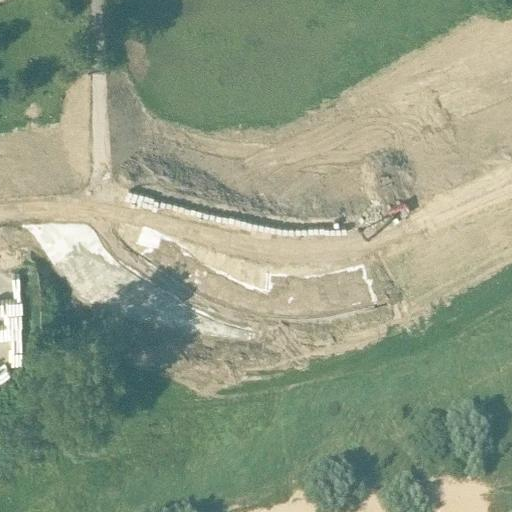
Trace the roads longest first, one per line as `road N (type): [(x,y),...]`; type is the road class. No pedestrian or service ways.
road 1 (unclassified): [(97,210),(241,227),(338,204),(425,206),(511,177)]
road 2 (unclassified): [(97,210),(95,0)]
